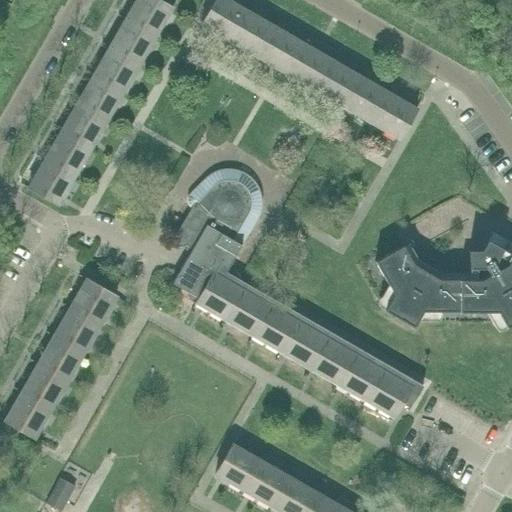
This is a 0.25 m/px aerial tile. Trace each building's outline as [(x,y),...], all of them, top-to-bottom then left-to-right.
[(172,8),(171,7),(158,0),(135,0),(133,4),(164,22),(172,8)] [(215,32),(232,2),(228,0),(214,0),(201,24),(215,32)] [(229,41),(246,10),(232,2),(215,32),(229,41)] [(155,36),(164,22),(133,4),(125,19),(155,36)] [(243,49),(260,19),(246,10),(229,41),(243,49)] [(147,50),(155,36),(125,19),(117,33),(147,50)] [(257,57),(274,27),(260,19),(243,49),(257,57)] [(271,65),(289,35),(274,27),(257,57),(271,65)] [(139,64),(147,50),(117,33),(109,47),(139,64)] [(285,73),(303,43),(289,35),(271,65),(285,73)] [(299,81),(317,51),(303,43),(285,73),(299,81)] [(131,78),(139,64),(109,47),(101,61),(131,78)] [(313,89),(331,59),(317,51),(299,81),(313,89)] [(328,98),(345,67),(331,59),(313,89),(328,98)] [(123,92),(131,78),(101,61),(92,75),(123,92)] [(342,106),(359,76),(345,67),(328,98),(342,106)] [(115,107),(123,92),(92,75),(84,89),(115,107)] [(356,114),(373,84),(359,76),(342,106),(356,114)] [(370,122),(387,92),(373,84),(356,114),(370,122)] [(107,121),(115,107),(84,89),(76,103),(107,121)] [(384,130),(401,100),(387,92),(370,122),(384,130)] [(401,100),(384,130),(398,138),(415,108),(401,100)] [(99,135),(107,121),(76,103),(68,117),(99,135)] [(91,149),(99,135),(68,117),(60,131),(91,149)] [(82,163),(91,149),(60,131),(51,145),(82,163)] [(74,177),(82,163),(51,145),(43,159),(74,177)] [(66,191),(74,177),(43,159),(35,173),(66,191)] [(216,266),(226,272),(256,219),(258,215),(260,211),(261,207),(261,202),(261,198),(260,194),(258,190),(256,186),(254,182),(251,179),(248,176),(244,174),(240,172),(236,171),(232,170),(228,169),(223,170),(219,171),(215,172),(211,174),(207,177),(204,179),(196,187),(189,195),(187,198),(186,202),(188,206),(191,209),(175,236),(174,237),(174,238),(174,239),(174,240),(174,241),(174,242),(174,243),(175,244),(176,245),(177,246),(178,247),(179,247),(181,247),(182,247),(189,254),(179,271),(171,284),(197,298),(216,266)] [(58,205),(66,191),(35,173),(27,187),(58,205)] [(492,232),(491,231),(483,246),(481,249),(479,250),(468,250),(468,265),(484,265),(489,275),(480,280),(439,280),(413,264),(402,246),(374,262),(393,295),(384,311),(413,328),(422,312),(496,312),(506,328),(511,324),(511,247),(490,235),(492,232)] [(230,274),(226,272),(216,266),(197,298),(197,299),(195,303),(208,311),(230,274)] [(244,283),(240,280),(230,274),(208,311),(223,319),(244,283)] [(77,293),(108,311),(116,297),(85,279),(77,293)] [(258,291),(251,287),(244,283),(223,319),(237,327),(258,291)] [(251,336),(272,299),(258,291),(237,327),(251,336)] [(99,325),(108,311),(77,293),(69,308),(99,325)] [(265,344),(286,307),(272,299),(251,336),(265,344)] [(279,352),(300,315),(286,307),(265,344),(279,352)] [(91,340),(99,325),(69,308),(61,322),(91,340)] [(293,360),(314,323),(300,315),(279,352),(293,360)] [(83,354),(91,340),(61,322),(52,336),(83,354)] [(307,368),(329,332),(314,323),(293,360),(307,368)] [(322,376),(343,340),(329,332),(307,368),(322,376)] [(75,368),(83,354),(52,336),(44,350),(75,368)] [(336,385),(357,348),(343,340),(322,376),(336,385)] [(350,393),(371,356),(357,348),(336,385),(350,393)] [(67,382),(75,368),(44,350),(36,364),(67,382)] [(364,401),(385,364),(371,356),(350,393),(364,401)] [(58,396),(67,382),(36,364),(28,378),(58,396)] [(378,409),(399,373),(385,364),(364,401),(378,409)] [(392,417),(413,381),(399,373),(378,409),(392,417)] [(50,410),(58,396),(28,378),(20,392),(50,410)] [(42,424),(50,410),(20,392),(11,406),(42,424)] [(34,438),(42,424),(11,406),(3,420),(34,438)] [(228,483),(245,452),(231,444),(213,475),(228,483)] [(242,491),(259,461),(245,452),(228,483),(242,491)] [(256,499),(273,469),(259,461),(242,491),(256,499)] [(270,507),(287,477),(273,469),(256,499),(270,507)] [(278,511),(285,511),(301,485),(287,477),(270,507),(278,511)] [(61,480),(48,504),(59,510),(72,486),(61,480)] [(72,511),(91,511),(99,491),(81,485),(72,511)] [(304,511),(316,493),(301,485),(285,511),(304,511)] [(323,511),(330,501),(316,493),(304,511),(323,511)] [(342,511),(344,509),(330,501),(323,511),(342,511)]
